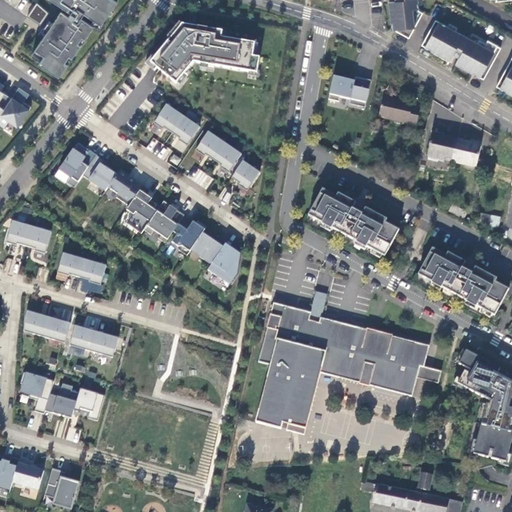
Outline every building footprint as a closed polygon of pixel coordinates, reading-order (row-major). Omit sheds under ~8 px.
[(52,0),(73,14),(71,18),(63,12),(55,24),(50,21),(41,35),(46,38),(37,51),(46,57),(41,64),(61,78),(70,65),(67,63),(72,57),(74,59),(96,27),(83,19),(86,14),(103,26),(119,3),(115,0),(52,0)] [(392,29),(410,39),(423,14),(419,11),(418,0),(402,0),(403,1),(389,3),(391,13),(394,13),(395,20),(391,20),(392,29)] [(51,12),(39,3),(33,12),(45,21),(51,12)] [(45,21),(33,12),(30,17),(42,25),(45,21)] [(478,43),(457,31),(458,28),(450,23),(449,27),(436,20),(422,45),(436,53),(437,50),(443,53),(442,56),(451,61),(457,49),(463,52),(456,64),(465,69),(467,66),(473,69),(471,72),(484,79),(502,48),(489,41),(487,44),(480,40),(478,43)] [(172,40),(184,25),(182,22),(169,38),(172,40)] [(178,84),(196,63),(259,74),(262,58),(255,57),(257,44),(223,38),(225,32),(184,25),(172,40),(153,63),(178,84)] [(511,59),(497,86),(510,94),(511,91),(511,90),(511,59)] [(346,76),(336,74),(330,98),(341,100),(342,95),(352,98),(351,103),(367,106),(373,79),(357,75),(356,79),(350,78),(345,77),(346,76)] [(6,94),(3,91),(6,87),(0,82),(0,116),(1,117),(2,115),(14,98),(14,97),(13,98),(6,94)] [(24,105),(26,102),(31,95),(22,88),(21,88),(14,98),(21,102),(24,105)] [(414,104),(384,96),(379,116),(407,123),(406,126),(415,129),(420,107),(413,105),(414,104)] [(14,98),(2,115),(20,127),(33,107),(26,102),(24,105),(21,102),(14,98)] [(166,128),(174,133),(185,117),(169,105),(156,124),(165,130),(166,128)] [(189,147),(202,128),(185,117),(174,133),(182,139),(180,140),(189,147)] [(208,155),(216,161),(227,144),(211,132),(198,151),(207,157),(208,155)] [(428,157),(435,158),(441,135),(433,133),(428,157)] [(441,135),(435,158),(452,162),(458,139),(441,135)] [(482,145),(458,139),(452,162),(476,168),(482,145)] [(85,176),(99,156),(92,151),(91,153),(87,151),(89,149),(80,143),(75,152),(77,153),(71,161),(68,159),(61,170),(72,178),(69,183),(77,189),(85,176)] [(231,174),(244,155),(227,144),(216,161),(223,166),(222,168),(231,174)] [(177,166),(181,159),(173,154),(169,161),(177,166)] [(85,176),(108,192),(110,188),(121,173),(108,164),(106,168),(102,166),(106,161),(99,156),(85,176)] [(249,192),(262,173),(245,162),(234,179),(242,184),(240,186),(249,192)] [(190,179),(206,189),(213,178),(197,168),(190,179)] [(131,207),(144,187),(130,177),(131,175),(123,170),(110,188),(121,195),(119,198),(131,207)] [(144,187),(131,207),(129,210),(136,215),(129,224),(144,234),(146,231),(159,211),(155,208),(157,205),(152,202),(154,199),(149,196),(152,192),(144,187)] [(340,196),(326,188),(324,191),(338,199),(340,196)] [(224,190),(218,197),(225,202),(231,195),(224,190)] [(324,191),(310,218),(387,259),(401,232),(387,225),(389,222),(367,210),(367,211),(357,206),(358,205),(340,196),(338,199),(324,191)] [(449,213),(463,221),(468,212),(453,204),(449,213)] [(146,231),(153,236),(156,231),(162,236),(160,239),(168,244),(176,232),(176,231),(186,218),(187,216),(179,211),(173,221),(170,219),(173,214),(163,207),(146,231)] [(479,221),(498,226),(500,218),(481,213),(479,221)] [(204,234),(209,228),(200,222),(198,224),(196,222),(194,224),(186,218),(176,231),(176,232),(179,235),(174,243),(181,247),(181,251),(189,256),(194,250),(204,234)] [(19,246),(19,244),(28,247),(34,227),(15,222),(8,243),(19,246)] [(403,229),(389,222),(387,225),(401,232),(403,229)] [(34,227),(28,247),(37,249),(37,251),(47,254),(54,233),(34,227)] [(202,257),(214,265),(228,244),(221,240),(219,244),(204,234),(194,250),(202,256),(202,257)] [(210,270),(231,285),(238,274),(242,254),(228,244),(214,265),(210,270)] [(450,254),(436,247),(434,250),(448,258),(450,254)] [(434,250),(420,277),(497,318),(511,291),(497,284),(499,281),(477,269),(477,270),(467,265),(467,264),(450,254),(448,258),(434,250)] [(87,260),(65,254),(60,273),(67,276),(68,274),(82,278),(87,260)] [(82,278),(96,282),(95,284),(103,286),(108,266),(87,260),(82,278)] [(511,289),(511,287),(499,281),(497,284),(511,291),(511,289)] [(323,315),(328,298),(316,296),(311,315),(312,315),(310,322),(320,325),(321,320),(322,320),(323,315)] [(424,369),(430,348),(393,338),(393,337),(368,331),(367,332),(322,320),(321,320),(320,325),(310,322),(312,315),(311,315),(274,305),(272,317),(271,316),(268,329),(259,364),(271,367),(256,425),(282,431),(284,425),(283,424),(284,420),(308,426),(321,375),(340,380),(345,360),(365,365),(360,385),(360,386),(370,388),(413,398),(417,380),(421,368),(424,369)] [(63,317),(64,309),(49,307),(48,316),(63,317)] [(46,338),(51,318),(30,312),(27,320),(26,332),(46,338)] [(51,318),(46,338),(67,344),(73,324),(51,318)] [(72,346),(93,352),(99,333),(77,326),(72,346)] [(99,333),(93,352),(115,358),(121,339),(99,333)] [(506,463),(511,439),(511,375),(510,374),(507,379),(498,374),(500,369),(467,351),(460,364),(473,372),(471,374),(465,371),(458,384),(491,401),(489,404),(487,404),(474,454),(488,458),(490,451),(493,452),(491,459),(506,463)] [(360,385),(365,365),(345,360),(340,380),(360,385)] [(438,386),(441,374),(424,369),(421,368),(417,380),(438,386)] [(53,395),(56,382),(26,373),(23,384),(26,385),(24,393),(32,396),(32,399),(40,401),(37,412),(47,415),(48,412),(53,395)] [(74,419),(76,411),(81,394),(74,391),(75,387),(65,384),(61,397),(53,395),(48,412),(74,419)] [(81,394),(76,411),(82,413),(83,409),(92,412),(90,418),(100,421),(107,396),(83,390),(81,394)] [(308,426),(284,420),(283,424),(284,425),(289,426),(307,431),(308,426)] [(305,437),(307,431),(289,426),(287,432),(305,437)] [(69,428),(67,439),(78,441),(80,430),(69,428)] [(0,485),(13,489),(15,483),(22,460),(13,458),(12,463),(5,461),(6,458),(0,456),(0,485)] [(22,460),(15,483),(40,491),(46,471),(29,466),(30,463),(22,460)] [(54,470),(47,496),(57,499),(56,505),(62,507),(74,510),(82,484),(66,479),(67,473),(54,470)] [(429,492),(433,475),(422,473),(419,490),(429,492)] [(362,491),(372,493),(374,485),(364,482),(362,491)] [(460,511),(462,503),(377,485),(373,504),(412,511),(460,511)]
